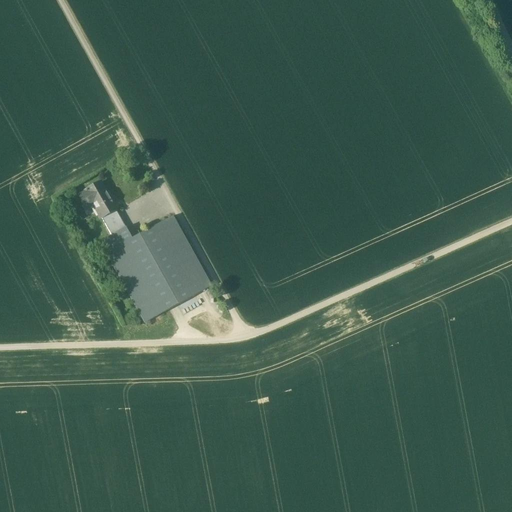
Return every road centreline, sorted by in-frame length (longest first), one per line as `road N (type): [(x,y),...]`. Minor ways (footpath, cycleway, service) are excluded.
road 1 (unclassified): [(60,0),(245,337)]
road 2 (unclassified): [(245,337),(511,222)]
road 3 (unclassified): [(0,346),(245,337)]
